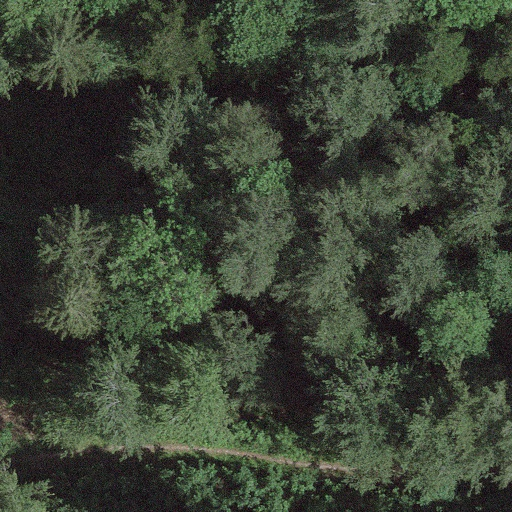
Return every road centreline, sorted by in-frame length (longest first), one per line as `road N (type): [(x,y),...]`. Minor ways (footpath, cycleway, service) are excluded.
road 1 (track): [(0,120),(103,108),(227,63),(366,47),(463,73),(511,104)]
road 2 (track): [(511,481),(114,446),(0,468)]
